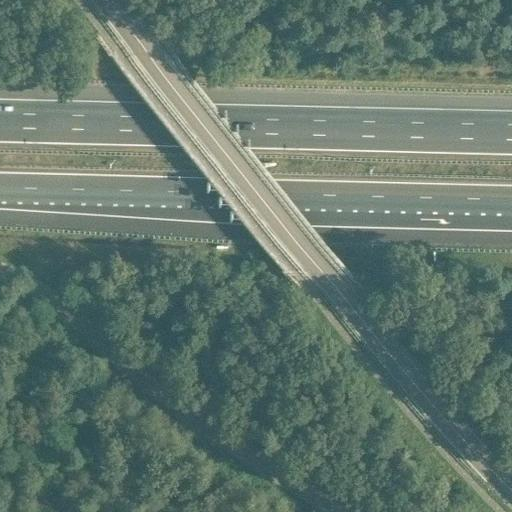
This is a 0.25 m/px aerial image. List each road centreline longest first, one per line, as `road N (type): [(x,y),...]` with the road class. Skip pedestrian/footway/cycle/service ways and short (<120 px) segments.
road 1 (tertiary): [(511,494),(348,306),(104,0)]
road 2 (motorway): [(511,129),(0,116)]
road 3 (motorway): [(0,187),(511,198)]
road 4 (unclassified): [(0,260),(50,287),(142,374),(339,511)]
